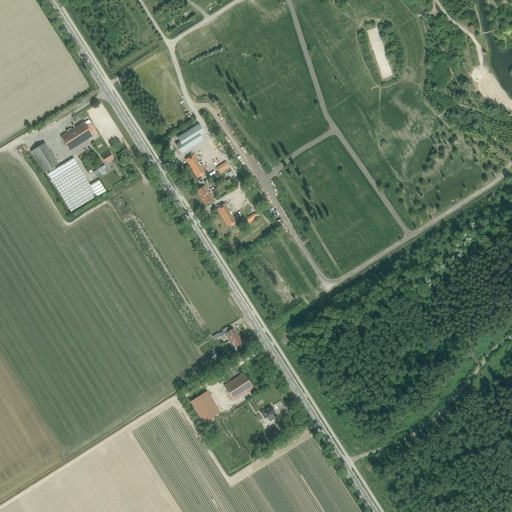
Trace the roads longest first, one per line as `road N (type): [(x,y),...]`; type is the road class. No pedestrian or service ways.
road 1 (secondary): [(344,465),(48,0)]
road 2 (unclassified): [(344,465),(422,427),(511,337)]
